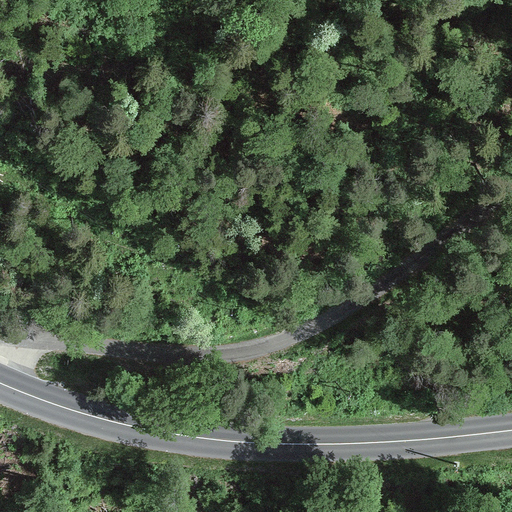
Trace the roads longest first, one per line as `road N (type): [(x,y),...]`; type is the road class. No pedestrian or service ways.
road 1 (unclassified): [(0,358),(42,347),(186,358),(286,342),(339,319),(511,192)]
road 2 (secondary): [(511,432),(208,444),(105,426),(0,386)]
